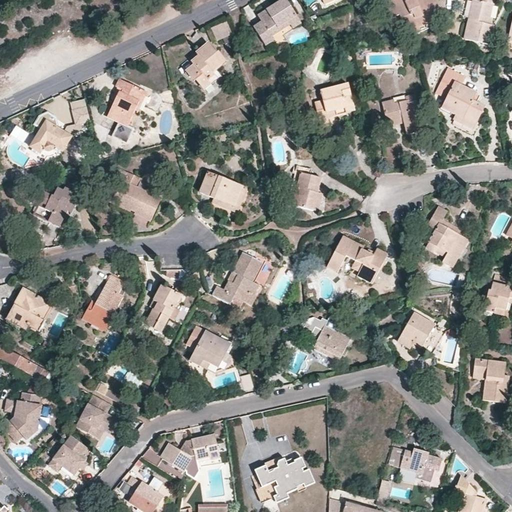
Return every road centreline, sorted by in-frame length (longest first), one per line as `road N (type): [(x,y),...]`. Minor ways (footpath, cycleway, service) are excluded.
road 1 (residential): [(83,511),(163,424),(387,374),(497,477)]
road 2 (residential): [(0,109),(235,0)]
road 3 (residential): [(194,235),(0,267)]
